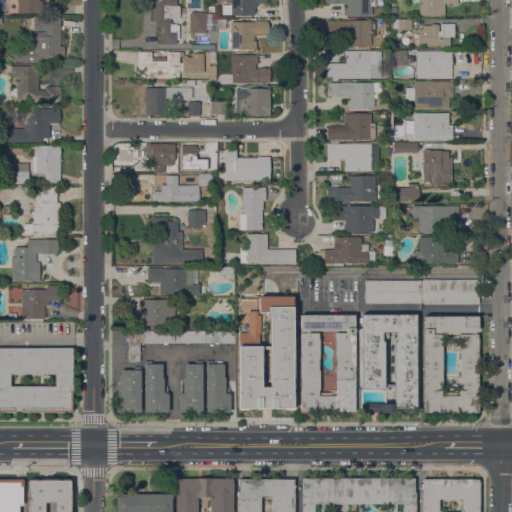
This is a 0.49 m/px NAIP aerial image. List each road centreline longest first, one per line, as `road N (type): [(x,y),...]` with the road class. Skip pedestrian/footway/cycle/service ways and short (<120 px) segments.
road 1 (residential): [(500,445),(500,0)]
road 2 (tertiary): [(94,444),(92,0)]
road 3 (secondary): [(139,446),(447,446)]
road 4 (residential): [(298,128),(92,128)]
road 5 (residential): [(298,128),(293,0)]
